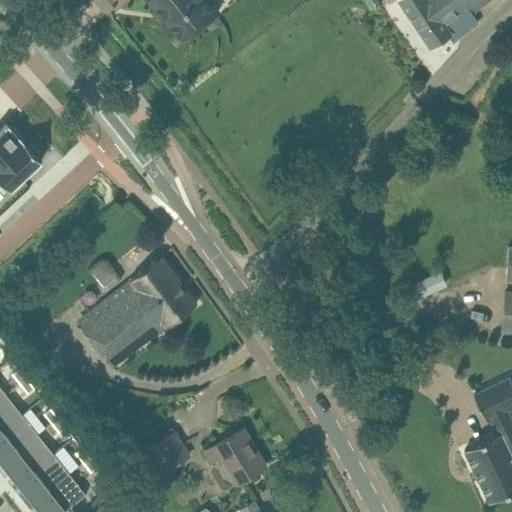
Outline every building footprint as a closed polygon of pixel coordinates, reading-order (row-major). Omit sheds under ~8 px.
[(148,0),(154,6),(165,18),(184,40),(186,39),(202,25),(219,10),(209,0),(148,0)] [(437,0),(400,0),(431,45),(450,32),(448,29),(435,10),(441,5),(437,0)] [(491,0),(437,0),(441,5),(435,10),(448,29),(491,0)] [(0,163),(24,142),(6,123),(0,129),(0,163)] [(24,142),(0,163),(0,191),(3,195),(42,159),(38,155),(41,152),(31,141),(28,143),(25,140),(24,142)] [(508,277),(511,277),(511,289),(508,289),(506,289),(503,331),(506,331),(511,331),(511,245),(508,245),(507,266),(506,277),(508,277)] [(89,310),(91,313),(79,322),(112,366),(165,325),(166,326),(197,302),(161,255),(89,310)] [(441,268),(409,282),(415,297),(447,282),(441,268)] [(3,348),(0,350),(0,356),(5,362),(11,357),(3,348)] [(19,368),(13,373),(20,382),(27,377),(19,368)] [(497,433),(464,449),(489,501),(511,489),(511,417),(508,410),(511,408),(511,380),(510,376),(474,393),(487,420),(490,419),(497,433)] [(27,377),(20,382),(28,391),(34,386),(27,377)] [(7,393),(0,398),(0,430),(22,412),(7,393)] [(45,412),(52,421),(53,421),(58,416),(51,407),(45,412)] [(22,412),(0,430),(0,458),(2,461),(38,432),(22,412)] [(53,421),(52,421),(60,431),(60,430),(66,426),(58,416),(53,421)] [(243,427),(205,450),(227,488),(266,465),(264,463),(263,464),(251,444),(253,443),(243,427)] [(156,442),(170,466),(189,455),(174,431),(156,442)] [(38,432),(2,461),(18,481),(54,452),(38,432)] [(77,451),(76,451),(84,460),(90,456),(82,446),(77,451)] [(54,452),(18,481),(34,501),(70,471),(54,452)] [(84,460),(88,466),(91,470),(97,465),(90,456),(84,460)] [(70,471),(34,501),(42,511),(61,511),(67,508),(87,492),(82,487),(70,471)] [(122,511),(114,499),(93,511),(122,511)] [(262,511),(255,499),(239,508),(240,511),(262,511)]
